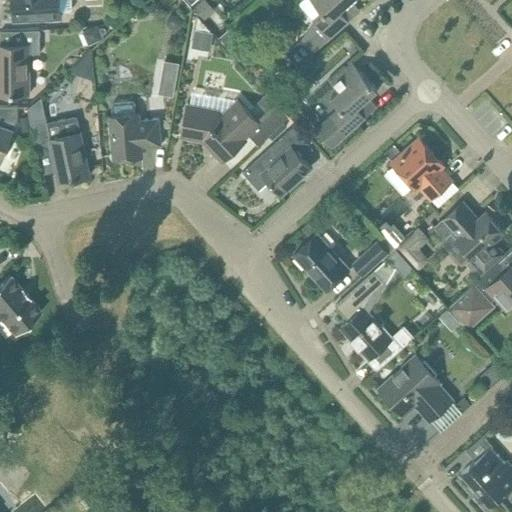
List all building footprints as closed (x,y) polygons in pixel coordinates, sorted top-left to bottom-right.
[(12,0),(14,20),(61,18),(60,12),(70,12),(72,9),(71,0),(12,0)] [(201,0),(194,7),(205,19),(215,10),(206,0),(201,0)] [(302,0),(299,3),(313,19),(312,19),(314,21),(301,40),(303,41),(313,53),(349,21),(358,12),(350,3),(353,0),(302,0)] [(230,28),(219,38),(243,65),(255,54),(230,28)] [(191,47),(210,50),(213,33),(194,30),(191,47)] [(0,94),(16,94),(30,94),(29,54),(40,54),(40,31),(35,31),(15,31),(0,31),(0,94)] [(308,58),(303,62),(312,72),(316,67),(308,58)] [(164,60),(161,74),(176,76),(178,62),(164,59),(164,60)] [(331,80),(339,90),(331,97),(340,107),(315,129),(332,148),(366,118),(365,117),(377,107),(369,98),(378,90),(352,61),(331,80)] [(182,137),(203,140),(223,162),(237,148),(246,140),(245,138),(249,134),(260,124),(257,121),(238,100),(193,92),(190,105),(187,105),(182,137)] [(46,120),(52,119),(46,95),(28,108),(29,115),(30,121),(32,129),(37,153),(52,149),(59,182),(90,176),(81,132),(50,138),(46,120)] [(111,105),(112,116),(111,116),(114,159),(142,156),(141,146),(161,145),(159,119),(139,120),(138,114),(136,114),(135,103),(132,100),(113,102),(111,105)] [(260,124),(249,134),(260,145),(268,138),(267,137),(282,123),(283,123),(290,116),(277,102),(257,121),(260,124)] [(0,161),(2,162),(17,121),(18,121),(18,106),(0,106),(0,161)] [(29,115),(21,117),(23,130),(32,129),(30,121),(29,115)] [(263,174),(281,194),(311,167),(299,153),(309,144),(293,126),(243,172),(253,183),(263,174)] [(392,161),(417,188),(420,185),(432,198),(452,180),(440,167),(443,164),(419,137),(392,161)] [(494,241),(504,232),(486,211),(478,218),(463,201),(444,219),(435,227),(444,238),(451,232),(473,257),(467,263),(478,276),(504,252),(494,241)] [(386,221),(378,228),(384,235),(395,247),(403,240),(390,226),(386,221)] [(309,240),(294,254),(326,290),(350,268),(318,233),(309,223),(300,230),(309,240)] [(415,232),(398,247),(400,249),(419,271),(431,260),(421,249),(431,239),(419,226),(415,231),(415,232)] [(395,247),(384,235),(377,241),(354,262),(364,274),(395,247)] [(396,249),(387,257),(404,276),(411,265),(396,249)] [(511,252),(510,250),(448,306),(468,329),(495,305),(491,301),(496,297),(507,309),(511,304),(511,252)] [(374,269),(335,305),(349,320),(341,327),(358,346),(356,348),(367,360),(370,358),(379,368),(394,355),(400,350),(410,341),(400,331),(394,337),(382,325),(381,326),(364,307),(373,291),(384,281),(374,269)] [(29,297),(30,297),(22,288),(21,288),(9,274),(0,282),(0,316),(15,334),(41,311),(29,297)] [(373,381),(403,415),(417,402),(421,407),(419,408),(430,420),(452,399),(438,384),(440,382),(416,355),(380,387),(374,380),(373,381)] [(465,397),(456,405),(462,413),(471,405),(465,397)] [(486,433),(496,444),(511,428),(511,418),(507,413),(486,433)] [(481,494),(479,496),(490,508),(511,487),(511,466),(510,468),(491,447),(462,473),(481,494)]
